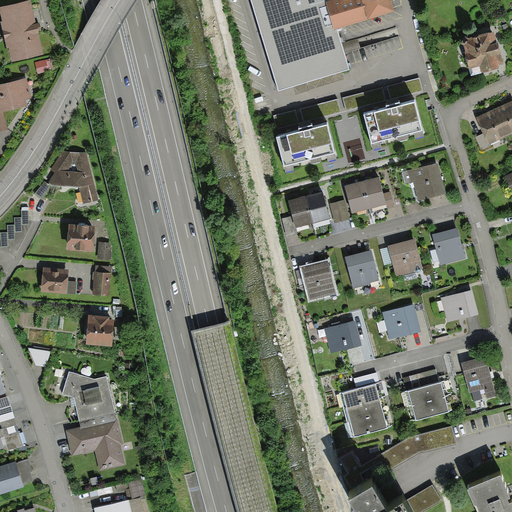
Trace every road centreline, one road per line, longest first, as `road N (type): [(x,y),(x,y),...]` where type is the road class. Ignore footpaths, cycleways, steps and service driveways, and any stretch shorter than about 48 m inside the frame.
road 1 (track): [(343,511),(214,0)]
road 2 (motorway): [(256,511),(130,0)]
road 3 (motorway): [(101,0),(223,511)]
road 4 (tertiary): [(0,195),(39,143),(118,0)]
road 5 (residential): [(0,336),(22,376),(63,511)]
road 6 (residential): [(293,251),(471,202)]
road 7 (residential): [(359,370),(502,332)]
road 8 (residential): [(502,332),(471,202)]
road 9 (residential): [(404,0),(408,56),(450,117)]
